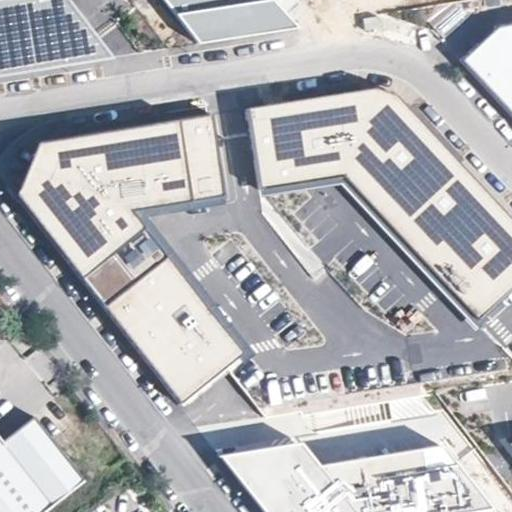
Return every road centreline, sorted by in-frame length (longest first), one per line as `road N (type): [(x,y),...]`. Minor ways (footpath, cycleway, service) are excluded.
road 1 (residential): [(0,106),(361,54),(406,62),(511,169)]
road 2 (residential): [(221,511),(0,228)]
